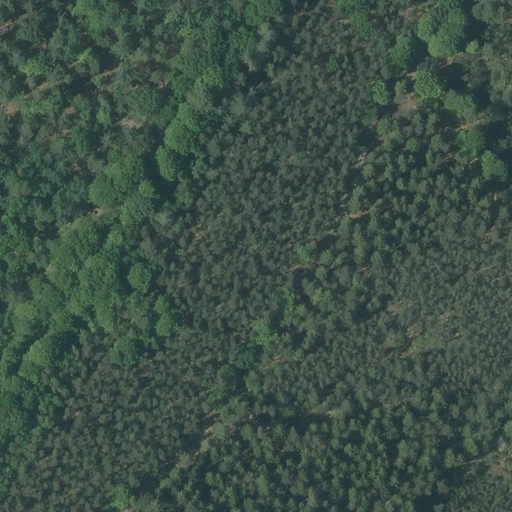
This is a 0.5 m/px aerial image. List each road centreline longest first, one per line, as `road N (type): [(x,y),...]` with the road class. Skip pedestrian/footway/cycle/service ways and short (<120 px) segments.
road 1 (track): [(227,390),(327,222),(366,113),(454,0)]
road 2 (track): [(359,511),(414,473),(511,348)]
road 3 (track): [(98,246),(117,254),(203,348),(227,390)]
road 4 (track): [(511,224),(398,67)]
road 5 (track): [(114,511),(203,433),(227,390)]
road 6 (track): [(227,390),(332,511)]
road 7 (track): [(0,150),(98,246)]
